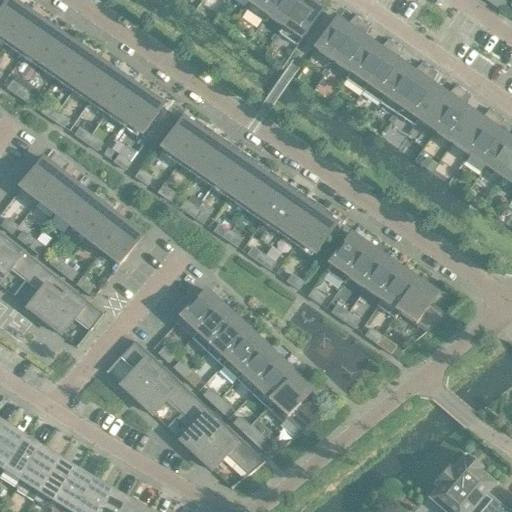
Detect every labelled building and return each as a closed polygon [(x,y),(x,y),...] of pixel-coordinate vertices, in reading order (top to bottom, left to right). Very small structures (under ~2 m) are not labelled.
[(0,38),(7,43),(29,12),(11,0),(0,16),(0,38)] [(246,11),(253,0),(242,0),(249,5),(245,11),(246,11)] [(263,23),(278,0),(253,0),(246,11),(263,23)] [(284,29),(303,0),(278,0),(263,23),(264,24),(268,18),(284,29)] [(303,0),(284,29),(280,34),(297,46),(301,40),(302,41),(323,10),(314,4),(315,0),(303,0)] [(500,0),(492,0),(490,3),(501,11),(506,4),(500,0)] [(29,12),(7,43),(24,55),(46,24),(29,12)] [(334,63),(363,23),(355,17),(347,26),(338,20),(317,51),(334,63)] [(363,23),(334,63),(350,74),(346,80),(347,81),(373,44),(364,39),(370,28),(363,23)] [(46,24),(24,55),(41,66),(63,35),(46,24)] [(63,35),(41,66),(58,78),(79,47),(63,35)] [(373,44),(347,81),(364,92),(396,46),(388,40),(381,50),(373,44)] [(396,46),(364,92),(381,104),(406,67),(398,62),(404,51),(396,46)] [(79,47),(58,78),(75,90),(96,58),(79,47)] [(96,58),(75,90),(91,101),(113,70),(96,58)] [(397,116),(430,69),(422,63),(414,73),(406,67),(381,104),(397,116)] [(430,69),(397,116),(414,127),(440,90),(432,85),(438,74),(430,69)] [(113,70),(91,101),(108,113),(130,81),(113,70)] [(18,77),(13,83),(25,91),(35,98),(39,92),(18,77)] [(130,81),(108,113),(125,124),(147,93),(130,81)] [(20,98),(25,91),(13,83),(8,91),(20,98)] [(435,133),(464,92),(456,87),(448,96),(440,90),(414,127),(415,128),(419,122),(435,133)] [(25,91),(20,98),(31,106),(36,99),(25,91)] [(464,92),(435,133),(452,145),(474,114),(466,108),(472,98),(464,92)] [(147,93),(125,124),(143,137),(164,105),(147,93)] [(53,121),(58,114),(47,106),(42,114),(53,121)] [(469,156),(497,115),(489,110),(482,119),(474,114),(452,145),(469,156)] [(58,114),(53,121),(64,129),(69,122),(58,114)] [(497,115),(469,156),(486,168),(507,137),(499,131),(505,121),(497,115)] [(180,163),(202,131),(184,119),(163,150),(180,163)] [(87,145),(92,137),(81,130),(75,137),(87,145)] [(202,131),(180,163),(197,174),(219,143),(202,131)] [(92,137),(87,145),(98,152),(103,145),(92,137)] [(502,180),(511,165),(511,140),(507,137),(486,168),(502,180)] [(219,143),(197,174),(214,186),(236,155),(219,143)] [(236,155),(214,186),(231,197),(252,166),(236,155)] [(115,164),(126,172),(131,164),(120,157),(115,164)] [(38,203),(62,173),(45,160),(21,190),(38,203)] [(511,165),(502,180),(511,186),(511,165)] [(252,166),(231,197),(248,209),(269,178),(252,166)] [(136,179),(148,187),(153,179),(141,171),(136,179)] [(62,173),(38,203),(54,216),(78,186),(62,173)] [(269,178),(248,209),(264,221),(286,189),(269,178)] [(78,186),(54,216),(70,228),(94,198),(78,186)] [(159,195),(170,202),(176,195),(164,187),(159,195)] [(281,232),(303,201),(286,189),(264,221),(281,232)] [(94,198),(70,228),(87,241),(110,211),(94,198)] [(298,244),(320,212),(303,201),(281,232),(298,244)] [(192,218),(197,210),(186,203),(181,210),(192,218)] [(197,210),(192,218),(203,225),(209,218),(197,210)] [(110,211),(87,241),(103,253),(126,223),(110,211)] [(320,212),(298,244),(316,256),(337,225),(320,212)] [(2,227),(13,236),(18,229),(7,220),(2,227)] [(126,223),(103,253),(119,267),(143,237),(126,223)] [(226,241),(231,233),(220,226),(215,233),(226,241)] [(29,248),(34,241),(24,233),(18,240),(29,248)] [(231,233),(226,241),(237,248),(242,241),(231,233)] [(349,279),(371,248),(352,235),(327,272),(345,285),(349,279)] [(7,240),(0,249),(0,284),(11,270),(26,282),(39,265),(7,240)] [(34,241),(29,248),(40,257),(45,250),(34,241)] [(371,248),(349,279),(365,290),(386,259),(371,248)] [(259,264),(264,257),(253,249),(248,256),(259,264)] [(264,257),(259,264),(271,272),(276,264),(264,257)] [(61,273),(66,266),(56,258),(50,265),(61,273)] [(386,259),(365,290),(381,301),(402,270),(386,259)] [(39,265),(26,282),(41,294),(28,310),(45,323),(71,290),(39,265)] [(66,266),(61,273),(72,282),(77,275),(66,266)] [(399,314),(421,283),(402,270),(381,301),(377,307),(395,320),(399,314)] [(287,283),(299,291),(304,284),(292,276),(287,283)] [(77,286),(88,295),(94,288),(83,279),(77,286)] [(421,283),(399,314),(427,333),(446,317),(446,316),(431,305),(438,295),(421,283)] [(71,290),(45,323),(62,337),(75,321),(90,333),(104,316),(71,290)] [(309,298),(320,306),(326,298),(314,290),(309,298)] [(192,339),(223,306),(208,292),(182,320),(177,325),(192,339)] [(223,306),(192,339),(208,354),(238,321),(223,306)] [(343,322),(349,314),(337,307),(332,314),(343,322)] [(349,314),(343,322),(355,330),(360,322),(349,314)] [(238,321),(208,354),(223,368),(254,335),(238,321)] [(377,345),(382,338),(371,330),(366,338),(377,345)] [(223,368),(238,382),(243,376),(268,349),(254,335),(223,368)] [(382,338),(377,345),(391,355),(397,348),(382,338)] [(137,402),(166,371),(136,343),(121,359),(136,372),(122,387),(137,402)] [(159,355),(169,365),(175,358),(165,348),(159,355)] [(238,382),(251,395),(282,362),(268,349),(243,376),(238,382)] [(268,410),(299,377),(282,362),(251,395),(268,410)] [(184,379),(190,372),(180,363),(174,369),(184,379)] [(166,371),(137,402),(153,417),(167,402),(181,415),(196,399),(166,371)] [(190,372),(184,379),(194,388),(200,381),(190,372)] [(299,377),(268,410),(283,424),(288,418),(303,433),(322,417),(321,416),(305,400),(314,391),(299,377)] [(214,406),(220,400),(210,391),(204,397),(214,406)] [(196,399),(181,415),(195,427),(181,443),(197,457),(225,426),(196,399)] [(220,400),(214,406),(224,416),(230,409),(220,400)] [(244,434),(250,428),(240,418),(234,425),(244,434)] [(225,426),(197,457),(212,472),(226,457),(248,477),(265,463),(264,462),(225,426)] [(8,428),(0,439),(0,469),(4,472),(25,439),(8,428)] [(250,428),(244,434),(258,447),(264,440),(250,428)] [(25,439),(4,472),(22,483),(42,450),(25,439)] [(42,450),(22,483),(17,491),(35,501),(60,461),(42,450)] [(442,488),(431,501),(444,511),(505,511),(493,502),(484,511),(472,511),(494,487),(480,474),(482,471),(469,460),(466,463),(465,462),(453,475),(450,471),(439,485),(442,488)] [(60,461),(35,501),(53,511),(77,471),(60,461)] [(77,471),(53,511),(76,511),(95,482),(77,471)] [(95,482),(76,511),(100,511),(112,492),(95,482)] [(112,492),(100,511),(124,511),(130,502),(112,492)] [(147,511),(130,502),(124,511),(147,511)]
